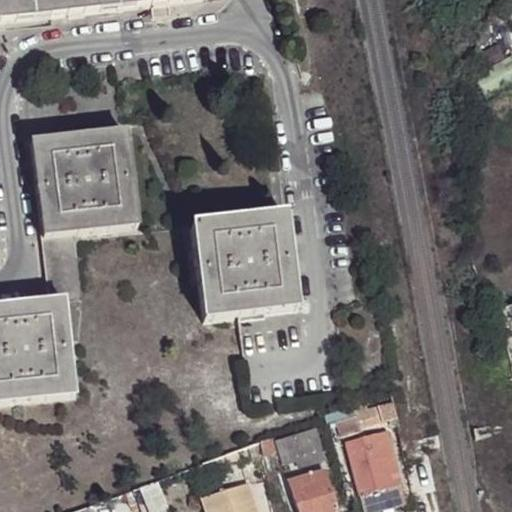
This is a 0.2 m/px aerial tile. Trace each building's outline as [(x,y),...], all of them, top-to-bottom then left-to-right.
[(0,0),(0,25),(151,7),(168,5),(202,1),(202,0),(0,0)] [(483,100),(511,85),(511,56),(472,78),(483,100)] [(44,243),(72,240),(136,232),(125,137),(29,149),(41,243),(44,243)] [(190,233),(204,327),(298,313),(285,220),(190,233)] [(80,303),(72,240),(44,243),(52,306),(63,305),(80,303)] [(511,302),(492,311),(502,335),(511,331),(511,325),(509,318),(511,316),(511,302)] [(0,407),(73,399),(63,305),(52,306),(0,312),(0,407)] [(359,430),(395,425),(393,407),(356,412),(359,430)] [(315,432),(275,447),(276,449),(280,461),(306,452),(309,460),(322,454),(315,432)] [(358,500),(399,491),(387,435),(346,444),(358,500)] [(275,447),(273,443),(259,448),(261,454),(276,449),(275,447)] [(261,454),(259,448),(250,451),(253,464),(262,462),(261,454)] [(296,511),(337,511),(324,471),(287,484),(296,511)] [(167,511),(156,485),(139,491),(147,511),(167,511)] [(254,511),(246,485),(201,500),(204,511),(254,511)] [(399,511),(403,511),(399,491),(358,500),(361,511),(399,511)]
